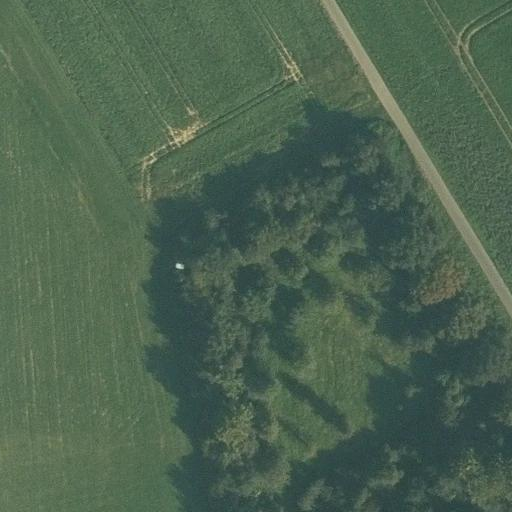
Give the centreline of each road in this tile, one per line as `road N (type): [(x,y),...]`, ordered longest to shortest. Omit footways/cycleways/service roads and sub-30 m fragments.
road 1 (track): [(383,97),(159,235),(154,269),(198,511)]
road 2 (track): [(325,0),(511,314)]
